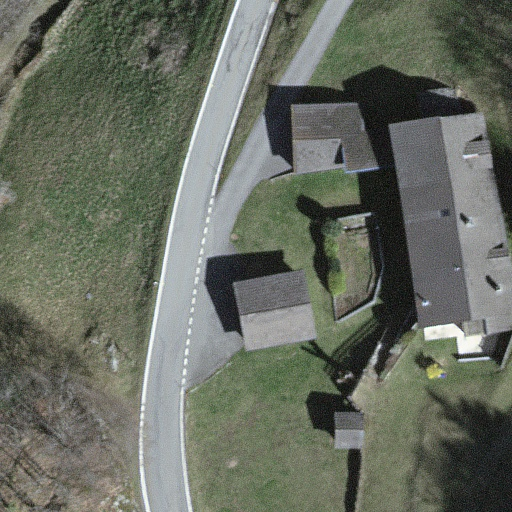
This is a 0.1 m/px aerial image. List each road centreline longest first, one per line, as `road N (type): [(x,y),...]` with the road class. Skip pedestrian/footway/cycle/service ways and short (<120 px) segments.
road 1 (unclassified): [(257,0),(183,253),(162,405),(169,511)]
road 2 (track): [(186,236),(221,231),(346,0)]
